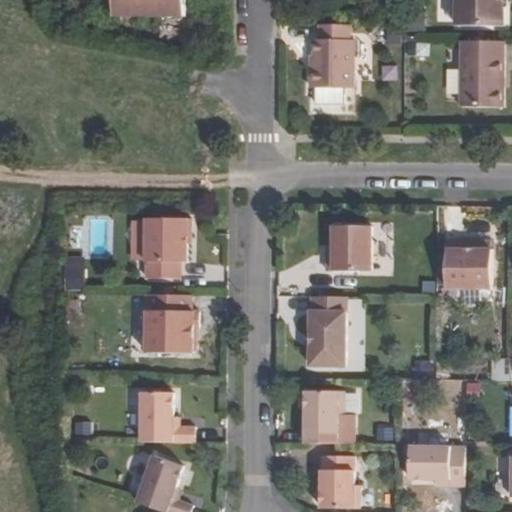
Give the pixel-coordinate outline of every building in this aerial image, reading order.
[(113,0),(114,17),(184,18),(184,0),(113,0)] [(456,0),(456,27),(504,27),(505,8),(503,8),(502,0),(456,0)] [(350,26),(320,26),(320,41),(314,41),(314,58),(314,68),(310,68),(310,89),(354,90),(354,41),(350,41),(350,26)] [(504,43),(462,43),(461,108),(503,108),(504,88),(501,88),(501,78),(504,78),(504,43)] [(108,256),(109,217),(88,217),(87,255),(108,256)] [(192,220),(148,220),(147,275),(147,279),(181,280),(181,263),(188,263),(188,247),(188,238),(192,238),(192,220)] [(147,275),(147,223),(136,223),(135,276),(147,275)] [(328,255),(327,273),(372,273),(373,228),(334,228),(334,246),(334,254),(328,255)] [(464,243),(447,243),(447,289),(492,290),(492,251),(490,251),(464,251),(464,243)] [(490,243),(464,243),(464,251),(490,251),(490,243)] [(67,259),(67,289),(90,289),(90,259),(67,259)] [(422,299),(437,299),(437,289),(422,288),(422,299)] [(192,297),(147,296),(147,354),(194,355),(194,329),(200,329),(200,313),(192,312),(192,297)] [(347,298),(312,297),(312,312),(311,312),(311,367),(346,367),(347,298)] [(436,381),(451,381),(451,360),(436,360),(436,362),(436,377),(436,381)] [(436,377),(436,362),(426,362),(426,377),(436,377)] [(345,416),(345,393),(307,392),(307,420),(311,420),(311,428),(307,428),(306,445),(339,445),(340,416),(345,416)] [(174,393),(142,393),(142,443),(196,444),(196,428),(180,428),(174,428),(174,418),(174,393)] [(450,487),(466,487),(466,447),(411,447),(410,480),(437,480),(450,481),(450,487)] [(184,467),(155,456),(138,504),(161,511),(192,511),(194,506),(179,501),(173,500),(176,491),(184,467)] [(356,458),(322,457),(322,475),(327,475),(327,482),(322,482),(322,510),(361,510),(361,487),(355,487),(356,458)] [(182,492),(176,491),(173,500),(179,501),(182,492)]
